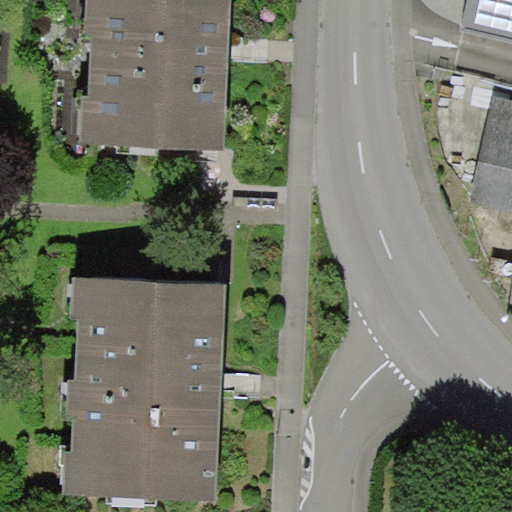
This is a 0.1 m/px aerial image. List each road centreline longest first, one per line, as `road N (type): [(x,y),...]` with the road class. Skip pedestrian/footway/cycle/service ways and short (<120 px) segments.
road 1 (tertiary): [(412,308),(365,205),(353,110),(358,0)]
road 2 (residential): [(412,308),(318,462),(316,511)]
road 3 (tertiary): [(511,396),(412,308)]
